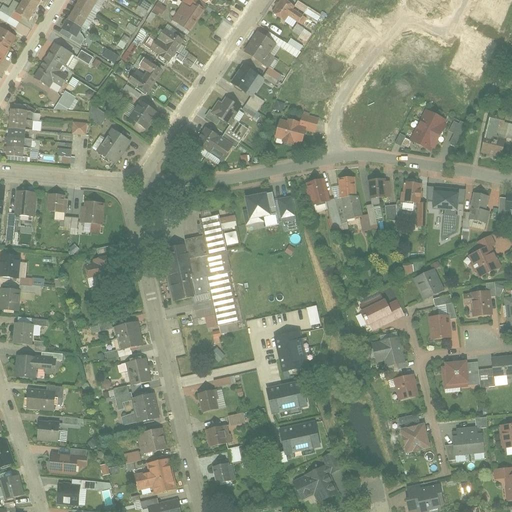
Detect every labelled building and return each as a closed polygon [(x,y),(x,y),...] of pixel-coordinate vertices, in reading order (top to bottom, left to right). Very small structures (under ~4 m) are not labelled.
[(33,14),(38,6),(27,0),(21,0),(19,5),(33,14)] [(95,6),(83,0),(79,0),(76,7),(90,15),(95,6)] [(189,34),(205,11),(197,6),(199,2),(196,0),(182,0),(181,2),(184,4),(172,22),(189,34)] [(295,8),(282,0),(280,0),(271,15),(285,24),(288,18),(301,26),(306,18),(293,11),(295,8)] [(488,25),(491,19),(500,23),(505,14),(481,2),(479,0),(471,16),(488,25)] [(482,0),(481,2),(505,14),(511,3),(504,0),(482,0)] [(159,17),(166,8),(158,2),(151,12),(159,17)] [(135,13),(143,18),(149,8),(141,3),(135,13)] [(29,22),(33,14),(19,5),(14,13),(29,22)] [(90,15),(76,7),(71,15),(85,23),(90,15)] [(85,23),(71,15),(66,23),(80,32),(85,23)] [(80,32),(66,23),(61,32),(75,40),(80,32)] [(296,24),(291,31),(305,43),(311,35),(296,24)] [(128,62),(147,33),(141,29),(122,58),(128,62)] [(176,53),(183,42),(164,29),(157,41),(176,53)] [(0,64),(14,38),(0,30),(0,64)] [(275,45),(256,33),(243,53),(267,69),(274,59),(269,55),(275,45)] [(123,35),(117,46),(123,49),(129,39),(123,35)] [(473,36),(465,52),(481,60),(484,62),(492,46),(473,36)] [(169,64),(176,53),(157,41),(150,52),(169,64)] [(53,46),(33,80),(49,89),(52,83),(60,88),(67,77),(60,73),(71,56),(53,46)] [(101,57),(114,64),(118,56),(106,49),(101,57)] [(183,49),(176,57),(189,68),(196,60),(183,49)] [(461,50),(453,66),(473,76),(481,60),(465,52),(461,50)] [(90,64),(93,56),(79,52),(77,60),(90,64)] [(146,97),(163,71),(145,59),(138,69),(145,73),(140,80),(132,75),(128,82),(137,88),(135,90),(146,97)] [(263,80),(240,67),(229,85),(252,99),(263,80)] [(320,71),(317,77),(310,74),(307,81),(324,90),(327,91),(334,78),(320,71)] [(305,97),(318,103),(324,90),(307,81),(304,80),(300,88),(307,92),(305,97)] [(125,85),(122,90),(136,100),(140,95),(125,85)] [(62,91),(55,109),(65,113),(67,109),(71,111),(77,97),(62,91)] [(241,110),(224,99),(220,105),(217,103),(210,113),(209,111),(204,119),(216,127),(220,122),(229,128),(224,135),(238,145),(248,131),(233,121),(241,110)] [(143,134),(156,114),(138,103),(125,122),(143,134)] [(87,122),(102,126),(106,112),(91,107),(87,122)] [(446,122),(424,111),(419,121),(441,132),(446,122)] [(27,114),(9,112),(8,121),(26,123),(27,114)] [(286,122),(278,120),(273,140),(281,142),(281,145),(293,148),(294,144),(301,146),(305,132),(315,134),(319,118),(302,114),(299,124),(287,121),(286,122)] [(26,123),(8,121),(7,130),(25,132),(26,123)] [(441,132),(419,121),(414,132),(436,143),(441,132)] [(72,123),(71,136),(85,137),(86,125),(72,123)] [(453,135),(449,146),(455,148),(465,125),(459,123),(458,126),(453,123),(449,133),(453,135)] [(235,150),(238,145),(224,135),(221,139),(219,137),(217,139),(204,129),(192,146),(208,157),(209,155),(222,163),(232,148),(235,150)] [(25,132),(7,130),(7,139),(24,141),(25,132)] [(110,131),(95,153),(113,166),(129,144),(110,131)] [(436,143),(414,132),(409,142),(430,153),(436,143)] [(484,137),(481,155),(500,159),(504,141),(484,137)] [(24,141),(7,139),(6,148),(23,150),(24,141)] [(23,150),(6,148),(5,157),(22,158),(23,150)] [(70,151),(56,150),(55,163),(69,164),(70,151)] [(355,179),(337,181),(339,201),(356,200),(355,179)] [(329,202),(323,180),(305,185),(310,207),(329,202)] [(385,181),(367,182),(369,202),(390,200),(389,184),(385,184),(385,181)] [(421,186),(404,185),(402,206),(417,207),(415,231),(424,231),(426,206),(420,205),(421,186)] [(456,190),(431,189),(430,216),(451,217),(450,234),(463,234),(464,205),(456,204),(456,190)] [(35,219),(36,195),(16,194),(15,218),(35,219)] [(489,197),(473,194),(467,222),(486,226),(489,213),(486,212),(489,197)] [(266,195),(244,199),(248,221),(270,218),(266,195)] [(66,197),(47,196),(46,214),(65,215),(66,197)] [(291,198),(276,201),(280,220),(295,217),(291,198)] [(101,227),(103,205),(81,204),(80,226),(101,227)] [(396,218),(395,205),(384,206),(385,219),(396,218)] [(182,249),(193,299),(197,320),(204,319),(207,332),(218,330),(220,337),(239,333),(237,324),(240,324),(229,274),(231,273),(218,218),(197,222),(201,238),(180,242),(182,249)] [(483,252),(468,259),(478,280),(501,269),(491,249),(496,246),(491,237),(479,243),(483,252)] [(162,253),(173,304),(193,299),(182,249),(162,253)] [(0,256),(0,278),(17,280),(19,258),(0,256)] [(93,264),(83,267),(87,283),(116,276),(111,256),(92,261),(93,264)] [(444,291),(434,271),(412,281),(422,302),(444,291)] [(19,291),(0,290),(0,311),(18,313),(19,291)] [(492,317),(490,293),(463,295),(463,306),(471,305),(472,319),(492,317)] [(404,318),(397,301),(385,307),(380,297),(360,305),(362,312),(359,314),(365,329),(369,327),(372,332),(404,318)] [(305,308),(308,326),(320,324),(317,306),(305,308)] [(450,317),(427,318),(429,342),(451,341),(450,317)] [(115,326),(119,338),(143,332),(139,319),(115,326)] [(13,325),(12,345),(31,346),(33,326),(13,325)] [(119,338),(122,351),(146,344),(143,332),(119,338)] [(283,372),(307,367),(299,333),(275,338),(283,372)] [(399,338),(370,345),(375,365),(383,363),(385,369),(405,364),(399,338)] [(46,351),(45,341),(33,342),(34,352),(46,351)] [(219,360),(224,357),(217,348),(213,351),(219,360)] [(16,356),(14,379),(35,380),(36,371),(53,372),(54,359),(16,356)] [(511,377),(511,359),(493,362),(495,379),(511,377)] [(151,384),(145,361),(125,366),(131,389),(151,384)] [(465,363),(441,365),(443,387),(467,385),(465,363)] [(231,376),(213,381),(214,388),(232,383),(231,376)] [(418,397),(414,377),(394,381),(398,401),(418,397)] [(307,406),(302,383),(267,390),(272,414),(307,406)] [(27,391),(25,410),(52,412),(54,393),(27,391)] [(197,396),(201,415),(212,412),(208,393),(197,396)] [(159,420),(153,395),(130,401),(136,425),(159,420)] [(243,413),(227,417),(229,427),(246,423),(243,413)] [(476,429),(487,427),(485,417),(474,419),(476,429)] [(59,424),(37,423),(36,443),(58,443),(59,424)] [(286,454),(320,447),(315,423),(281,430),(286,454)] [(511,425),(499,427),(502,450),(511,449),(511,425)] [(429,450),(423,426),(399,432),(405,456),(429,450)] [(204,433),(209,449),(219,446),(215,430),(204,433)] [(166,451),(161,431),(137,437),(142,457),(166,451)] [(455,457),(485,454),(483,431),(453,434),(455,457)] [(0,470),(14,466),(4,439),(0,440),(0,470)] [(238,447),(228,449),(230,463),(241,461),(238,447)] [(50,455),(49,473),(75,475),(76,467),(85,468),(86,452),(62,451),(61,455),(50,455)] [(132,463),(140,461),(138,451),(123,455),(127,471),(134,470),(132,463)] [(176,491),(169,461),(145,467),(147,475),(134,478),(138,492),(151,489),(153,497),(176,491)] [(211,468),(215,485),(227,482),(222,465),(211,468)] [(339,495),(326,467),(292,483),(301,502),(313,497),(317,506),(339,495)] [(24,497),(18,477),(0,483),(0,489),(4,503),(24,497)] [(78,487),(57,485),(56,506),(77,508),(78,487)] [(444,506),(440,486),(420,491),(419,486),(406,489),(408,500),(405,501),(407,511),(439,511),(440,511),(439,507),(444,506)] [(131,497),(132,503),(146,500),(145,495),(131,497)] [(179,511),(177,501),(147,508),(148,511),(179,511)]
